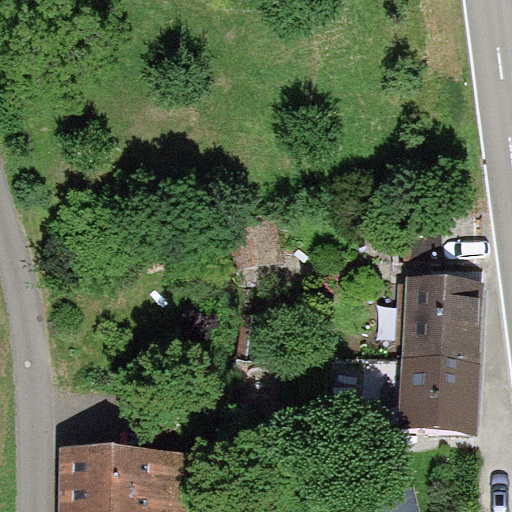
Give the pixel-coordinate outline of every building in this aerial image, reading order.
[(275,213),(224,225),(229,247),(246,270),(287,260),(275,213)] [(444,218),(412,218),(412,229),(405,229),(405,264),(444,264),(444,218)] [(484,284),(406,281),(402,432),(480,434),(480,420),(484,284)] [(187,511),(188,453),(61,455),(61,511),(187,511)] [(361,511),(426,511),(424,496),(361,507),(361,511)]
